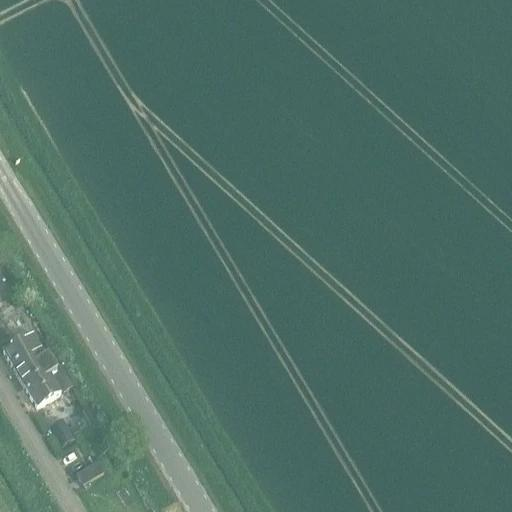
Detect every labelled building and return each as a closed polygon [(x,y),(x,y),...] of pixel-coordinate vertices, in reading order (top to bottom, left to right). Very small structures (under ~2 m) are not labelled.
[(19,277),(0,281),(0,285),(4,300),(24,295),(19,277)] [(3,355),(13,372),(27,364),(28,365),(40,358),(44,356),(33,337),(3,355)] [(13,372),(23,389),(53,372),(44,356),(40,358),(28,365),(27,364),(13,372)] [(53,372),(23,389),(35,411),(61,396),(72,389),(60,369),(54,373),(53,372)] [(68,431),(55,439),(60,449),(74,441),(68,431)] [(76,478),(82,488),(103,476),(97,466),(76,478)]
